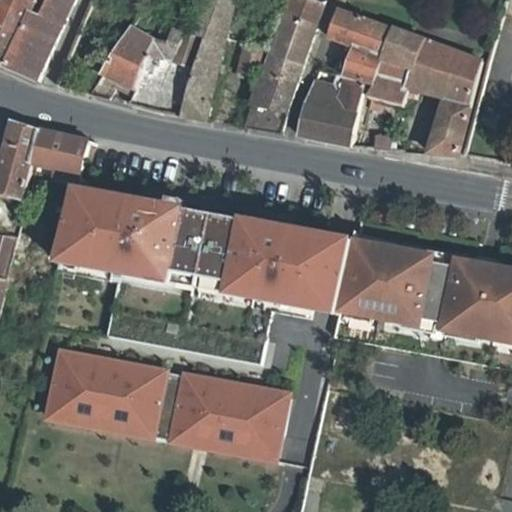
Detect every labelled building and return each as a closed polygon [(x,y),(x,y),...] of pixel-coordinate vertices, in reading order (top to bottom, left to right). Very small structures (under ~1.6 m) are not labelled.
[(0,0),(0,25),(27,36),(39,16),(29,11),(35,0),(0,0)] [(27,36),(9,67),(43,81),(80,0),(47,0),(39,16),(27,36)] [(210,0),(197,34),(228,41),(236,0),(210,0)] [(293,0),(289,15),(320,24),(327,3),(316,0),(293,0)] [(367,88),(377,91),(380,92),(399,32),(341,12),(332,40),(358,52),(348,82),(367,88)] [(289,15),(275,58),(305,67),(320,24),(289,15)] [(0,63),(9,67),(27,36),(0,25),(0,63)] [(135,106),(211,122),(228,41),(197,34),(163,25),(159,37),(134,27),(92,95),(111,101),(121,83),(139,89),(135,106)] [(399,32),(380,92),(388,96),(379,106),(370,132),(383,135),(400,139),(408,110),(411,111),(416,90),(453,102),(435,156),(464,158),(488,63),(399,32)] [(246,48),(240,74),(258,76),(258,75),(263,76),(269,54),(246,48)] [(267,77),(271,79),(299,86),(305,67),(275,58),(267,77)] [(299,86),(271,79),(263,108),(256,106),(249,129),(283,135),(299,86)] [(357,148),(377,91),(367,88),(364,96),(344,90),(341,101),(325,96),(314,91),(310,102),(305,139),(357,148)] [(34,167),(42,132),(16,123),(0,184),(0,194),(26,202),(34,167)] [(90,142),(42,132),(34,167),(59,173),(58,178),(81,183),(90,142)] [(378,150),(383,135),(370,132),(368,132),(363,149),(378,150)] [(357,245),(79,191),(61,268),(122,281),(110,338),(264,367),(275,313),(312,321),(314,313),(342,319),(357,245)] [(0,321),(21,238),(0,233),(0,321)] [(435,259),(357,246),(345,302),(337,340),(511,371),(511,272),(491,269),(490,276),(434,266),(435,259)] [(292,397),(65,355),(52,421),(279,464),(292,397)]
